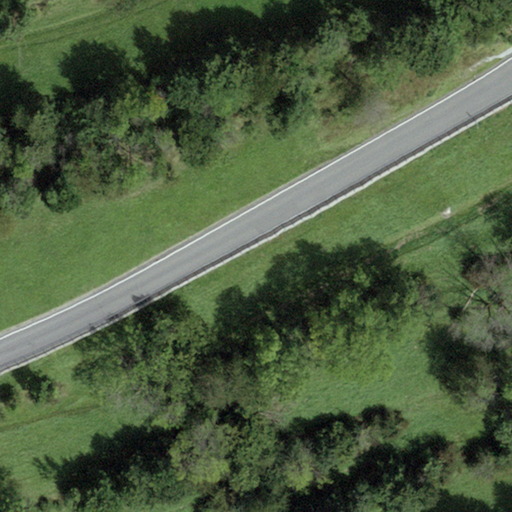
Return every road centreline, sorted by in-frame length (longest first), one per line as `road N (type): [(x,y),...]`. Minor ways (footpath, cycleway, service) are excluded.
road 1 (tertiary): [(0,353),(511,75)]
road 2 (track): [(121,0),(0,40)]
